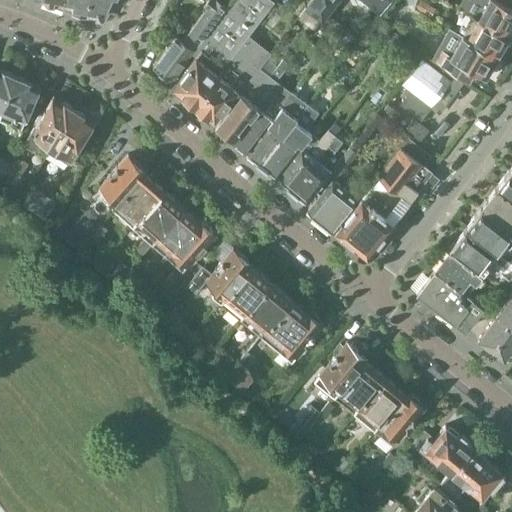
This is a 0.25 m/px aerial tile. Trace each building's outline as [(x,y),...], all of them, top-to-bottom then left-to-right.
[(64,8),(64,9),(65,0),(45,0),(64,9),(64,8)] [(65,0),(64,9),(83,18),(86,0),(65,0)] [(86,0),(83,18),(84,18),(84,19),(85,19),(99,22),(100,18),(101,18),(104,3),(110,4),(111,0),(86,0)] [(191,51),(192,51),(226,5),(226,4),(219,0),(206,0),(203,5),(206,7),(182,39),(175,34),(175,35),(169,33),(165,39),(165,40),(168,45),(153,65),(171,78),(191,51)] [(248,33),(249,34),(273,0),(229,0),(226,4),(226,5),(192,51),(197,55),(172,84),(182,92),(181,92),(183,94),(183,97),(190,103),(194,102),(195,103),(248,33)] [(336,0),(310,0),(306,5),(297,18),(313,30),(322,18),(323,17),(336,0)] [(389,0),(364,0),(367,2),(380,12),(381,11),(389,0)] [(419,0),(415,8),(430,16),(436,7),(422,0),(419,0)] [(460,0),(458,4),(459,6),(472,13),(472,14),(508,34),(509,33),(511,32),(511,9),(495,0),(460,0)] [(461,24),(458,31),(463,34),(497,53),(502,45),(505,45),(509,38),(507,35),(508,34),(472,14),(465,26),(461,24)] [(384,21),(381,26),(387,31),(390,26),(384,21)] [(450,27),(433,56),(469,79),(475,68),(485,74),(490,65),(494,64),(498,58),(496,54),(497,53),(463,34),(458,31),(450,27)] [(392,31),(385,41),(395,47),(402,37),(392,31)] [(272,51),(249,34),(248,33),(195,103),(197,104),(196,108),(214,123),(266,58),(272,51)] [(245,85),(214,123),(216,125),(231,136),(276,80),(286,68),(285,67),(288,63),(282,58),(277,66),(266,58),(245,85)] [(420,59),(401,85),(405,88),(430,107),(447,84),(457,92),(462,84),(453,77),(451,80),(420,59)] [(0,113),(16,75),(0,68),(0,113)] [(39,85),(16,75),(0,113),(0,117),(13,123),(9,132),(17,136),(22,127),(39,85)] [(276,80),(231,136),(247,149),(270,121),(277,111),(292,91),(276,80)] [(301,87),(297,85),(292,91),(296,94),(301,87)] [(247,149),(246,150),(247,155),(252,160),(256,159),(262,164),(299,119),(308,107),(306,106),(308,103),(299,96),(296,94),(292,91),(277,111),(270,121),(247,149)] [(47,150),(74,107),(53,95),(30,132),(25,141),(26,145),(31,148),(35,147),(37,145),(46,150),(47,150)] [(400,113),(388,103),(382,110),(394,120),(400,113)] [(94,120),(74,107),(47,150),(67,163),(71,157),(94,120)] [(301,146),(278,175),(278,176),(278,180),(283,184),(287,184),(292,188),(301,177),(303,178),(310,169),(308,166),(315,156),(317,158),(335,134),(345,122),(338,117),(319,138),(311,132),(300,145),(301,146)] [(406,127),(421,139),(428,128),(414,117),(406,127)] [(299,119),(262,164),(266,167),(266,171),(273,175),(278,175),(301,146),(300,145),(293,139),(296,136),(295,136),(305,123),(299,119)] [(401,146),(409,136),(408,136),(409,134),(393,122),(382,137),(398,149),(401,146)] [(301,177),(292,188),(297,192),(297,196),(303,201),(308,201),(332,171),(324,165),(326,161),(335,150),(343,140),(335,134),(317,158),(315,156),(308,166),(310,169),(303,178),(301,177)] [(428,151),(409,136),(401,146),(420,161),(428,151)] [(331,170),(339,176),(358,153),(356,152),(360,146),(353,141),(331,170)] [(359,199),(336,230),(342,235),(341,236),(349,243),(350,241),(360,248),(373,247),(432,170),(420,161),(401,146),(398,149),(358,199),(359,199)] [(106,202),(113,208),(145,172),(140,167),(141,165),(128,153),(99,186),(111,197),(106,202)] [(15,184),(28,162),(22,159),(20,160),(14,158),(5,177),(15,184)] [(511,172),(508,170),(497,186),(511,197),(511,172)] [(113,208),(132,226),(165,189),(145,172),(113,208)] [(359,199),(358,199),(332,177),(307,208),(335,231),(336,230),(359,199)] [(511,197),(497,186),(479,208),(511,233),(511,197)] [(34,187),(23,204),(44,217),(55,200),(34,187)] [(132,226),(152,243),(184,206),(165,189),(132,226)] [(184,206),(152,243),(183,270),(216,233),(197,216),(196,217),(184,206)] [(511,233),(479,208),(465,227),(497,253),(497,252),(499,254),(508,243),(511,246),(511,233)] [(102,223),(93,235),(97,238),(106,227),(102,223)] [(73,225),(63,237),(75,247),(85,235),(73,225)] [(465,227),(449,247),(481,273),(497,253),(465,227)] [(220,301),(251,264),(253,262),(233,246),(212,272),(203,265),(186,284),(196,292),(206,279),(218,289),(213,295),(220,301)] [(449,247),(433,267),(434,267),(466,292),(481,273),(449,247)] [(122,261),(111,273),(118,280),(129,267),(122,261)] [(220,301),(240,317),(271,280),(251,264),(220,301)] [(434,267),(416,291),(455,321),(455,320),(465,328),(482,305),(466,293),(466,292),(434,267)] [(502,276),(496,284),(503,290),(509,281),(502,276)] [(508,298),(478,338),(503,357),(511,345),(511,277),(509,281),(503,290),(501,292),(508,298)] [(240,317),(260,334),(291,297),(271,280),(240,317)] [(496,284),(492,291),(498,296),(501,292),(503,290),(496,284)] [(303,307),(291,297),(260,334),(292,361),(324,322),(304,306),(303,307)] [(206,339),(199,347),(208,355),(215,347),(206,339)] [(334,396),(365,358),(367,356),(347,340),(315,380),(334,396)] [(227,374),(226,375),(244,389),(245,388),(254,377),(250,368),(258,359),(247,350),(238,362),(229,372),(227,374)] [(230,356),(222,366),(229,372),(238,362),(230,356)] [(334,396),(353,411),(384,374),(365,358),(334,396)] [(353,411),(373,428),(404,390),(384,374),(353,411)] [(404,390),(373,428),(393,444),(425,405),(405,389),(404,390)] [(328,400),(318,412),(325,417),(335,405),(328,400)] [(292,427),(290,428),(301,437),(302,435),(309,427),(298,419),(292,427)] [(427,436),(421,443),(444,462),(443,464),(450,470),(473,443),(461,433),(459,435),(445,424),(432,440),(427,436)] [(446,474),(441,480),(452,490),(452,491),(457,495),(467,484),(468,482),(481,494),(489,484),(492,486),(503,472),(484,456),(486,454),(473,443),(450,470),(446,475),(446,474)] [(390,452),(381,463),(388,468),(397,457),(390,452)] [(344,455),(338,463),(344,468),(351,460),(344,455)] [(426,458),(421,464),(433,473),(434,474),(441,480),(446,474),(426,458)] [(420,501),(411,511),(453,511),(452,511),(457,504),(447,497),(452,491),(452,490),(441,480),(434,474),(415,497),(420,501)]
